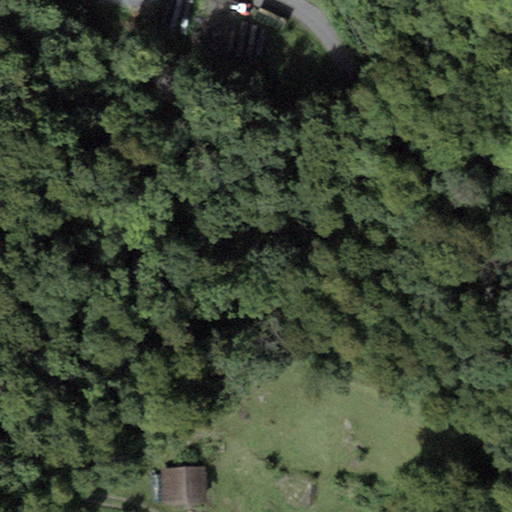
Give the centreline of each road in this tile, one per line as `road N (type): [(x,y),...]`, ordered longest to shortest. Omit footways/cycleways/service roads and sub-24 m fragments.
road 1 (unclassified): [(511,160),(384,137),(317,22),(277,0)]
road 2 (track): [(0,428),(62,482),(143,511)]
